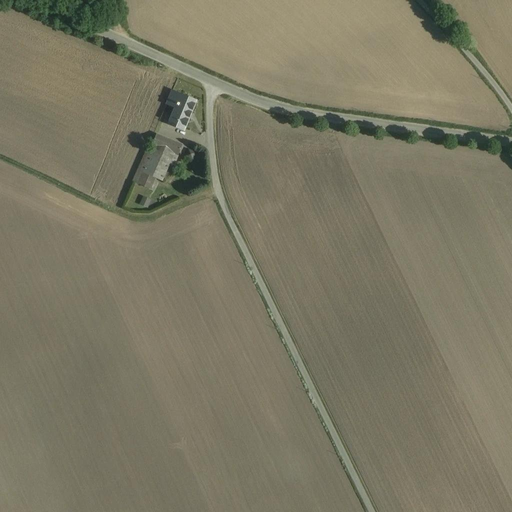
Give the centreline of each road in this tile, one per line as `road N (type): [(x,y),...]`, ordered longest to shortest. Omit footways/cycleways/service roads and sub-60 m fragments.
road 1 (unclassified): [(208,81),(219,199),(370,511)]
road 2 (unclassified): [(208,81),(296,112),(511,142)]
road 3 (unclassified): [(32,0),(208,81)]
